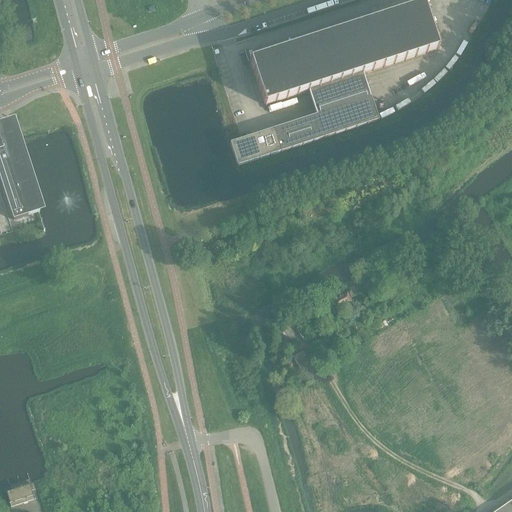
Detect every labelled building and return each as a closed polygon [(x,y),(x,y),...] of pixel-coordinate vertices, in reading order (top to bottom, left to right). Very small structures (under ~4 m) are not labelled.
[(316,116),(241,141),(230,144),(237,168),(378,123),(362,74),(438,50),(423,6),(251,62),(265,106),(308,92),(316,116)] [(0,126),(0,178),(14,222),(40,214),(10,123),(0,126)] [(362,281),(369,296),(376,292),(369,278),(362,281)] [(332,302),(336,309),(347,304),(348,306),(348,305),(352,303),(347,293),(340,297),(339,297),(338,297),(339,298),(332,302)] [(316,377),(302,353),(293,358),(308,383),(316,377)] [(7,494),(11,508),(34,501),(31,492),(35,491),(33,485),(7,494)] [(511,511),(511,502),(497,511),(511,511)]
